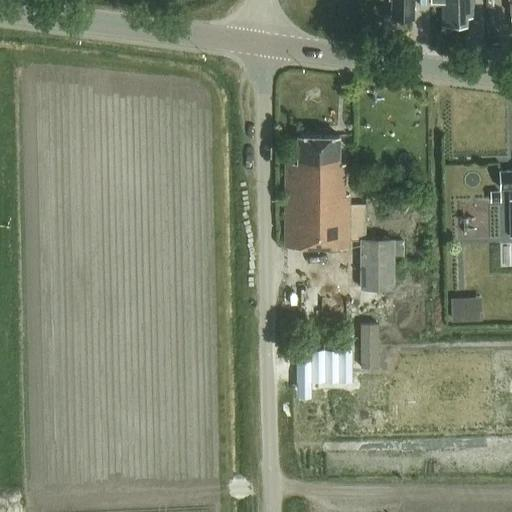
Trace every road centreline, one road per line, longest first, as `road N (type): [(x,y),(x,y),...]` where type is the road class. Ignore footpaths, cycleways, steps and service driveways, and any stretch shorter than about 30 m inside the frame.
road 1 (unclassified): [(271,511),(261,45)]
road 2 (tertiary): [(261,45),(0,12)]
road 3 (tertiary): [(511,78),(261,45)]
